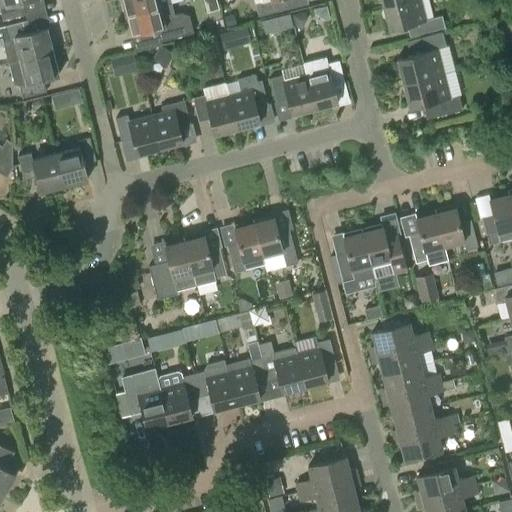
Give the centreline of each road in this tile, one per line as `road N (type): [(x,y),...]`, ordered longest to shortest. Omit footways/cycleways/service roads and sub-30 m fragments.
road 1 (residential): [(115,193),(370,123)]
road 2 (residential): [(136,499),(199,485),(237,435),(364,402)]
road 3 (residential): [(78,510),(59,468),(20,297)]
road 4 (residential): [(67,0),(115,193)]
road 5 (residential): [(20,297),(86,285),(112,231),(108,201),(115,193)]
road 6 (residential): [(370,123),(339,0)]
road 7 (residential): [(508,156),(387,188)]
